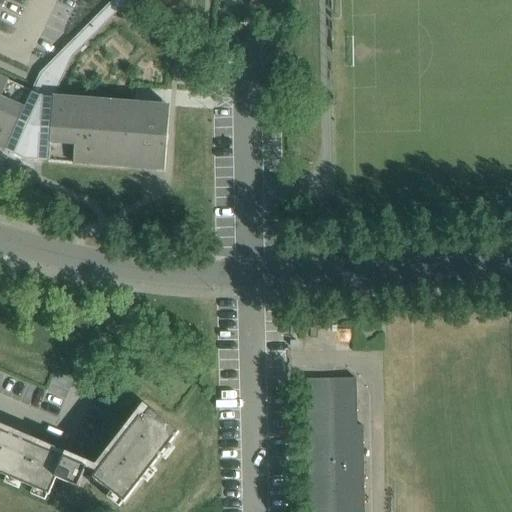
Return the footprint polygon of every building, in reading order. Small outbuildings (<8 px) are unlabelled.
[(115,0),(64,52),(49,85),(41,82),(38,80),(35,86),(32,92),(42,96),(52,97),(71,57),(123,4),(125,0),(115,0)] [(143,104),(52,97),(42,96),(32,92),(0,77),(0,149),(26,161),(37,161),(48,162),(48,163),(165,172),(170,107),(143,104)] [(357,380),(306,380),(308,511),(364,511),(363,427),(357,427),(357,380)] [(124,504),(179,433),(150,411),(142,420),(140,418),(97,473),(93,479),(124,504)] [(86,469),(0,431),(0,474),(4,476),(21,484),(49,496),(56,479),(60,481),(78,488),(86,469)]
